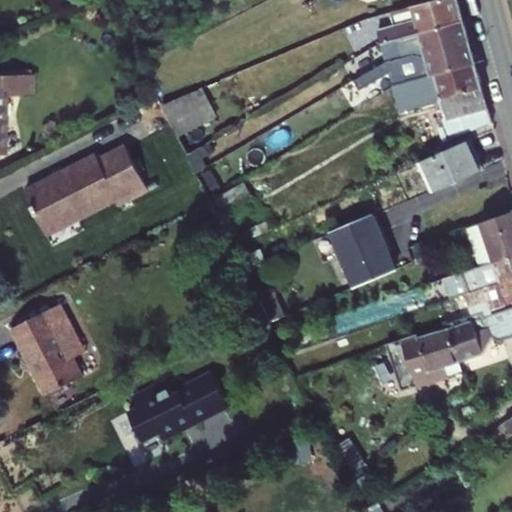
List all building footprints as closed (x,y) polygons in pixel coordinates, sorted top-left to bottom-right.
[(352,0),(345,0),(338,3),(345,17),(358,11),(352,0)] [(382,36),(461,14),(457,0),(415,0),(413,1),(414,4),(376,15),(382,36)] [(416,47),(426,50),(468,38),(461,14),(382,36),(384,42),(412,34),(416,47)] [(397,81),(474,58),(468,38),(426,50),(428,57),(425,58),(425,57),(393,66),(397,81)] [(492,123),(474,58),(397,81),(401,95),(427,88),(430,100),(440,97),(452,137),(492,123)] [(24,62),(24,67),(24,74),(9,74),(0,73),(0,152),(13,153),(13,91),(43,91),(43,74),(39,74),(39,62),(24,62)] [(205,84),(170,99),(186,128),(215,110),(217,109),(205,84)] [(427,88),(401,95),(405,107),(430,100),(427,88)] [(199,151),(228,133),(215,110),(186,128),(199,151)] [(467,141),(481,170),(486,168),(472,138),(467,141)] [(424,160),(437,189),(481,170),(467,141),(424,160)] [(156,189),(134,145),(108,158),(106,154),(59,177),(58,174),(34,186),(42,204),(40,205),(51,227),(74,215),(77,220),(123,198),(126,204),(156,189)] [(481,170),(437,189),(440,193),(482,173),(481,170)] [(248,182),(226,193),(233,208),(256,197),(248,182)] [(381,210),(341,226),(364,281),(404,264),(381,210)] [(511,210),(461,227),(468,248),(497,238),(503,256),(511,252),(511,210)] [(54,232),(77,220),(74,215),(51,227),(54,232)] [(461,292),(476,287),(511,274),(511,252),(503,256),(455,273),(461,292)] [(511,274),(476,287),(479,297),(498,290),(505,308),(511,304),(511,274)] [(273,302),(279,316),(293,310),(284,289),(270,295),(273,302)] [(70,297),(66,299),(83,334),(73,338),(80,351),(93,345),(70,297)] [(83,334),(66,299),(19,322),(52,389),(89,371),(80,351),(73,338),(83,334)] [(494,312),(493,310),(482,313),(483,316),(457,325),(468,356),(493,348),(505,333),(508,336),(511,334),(511,304),(505,308),(494,312)] [(427,335),(425,329),(392,340),(409,389),(471,367),(468,356),(457,325),(427,335)] [(161,381),(141,391),(147,403),(139,408),(147,425),(145,427),(148,435),(151,433),(153,436),(170,427),(174,436),(191,427),(189,423),(238,399),(223,369),(184,388),(179,378),(163,386),(161,381)] [(177,374),(161,381),(163,386),(179,378),(177,374)] [(189,423),(191,427),(240,403),(238,399),(189,423)]
